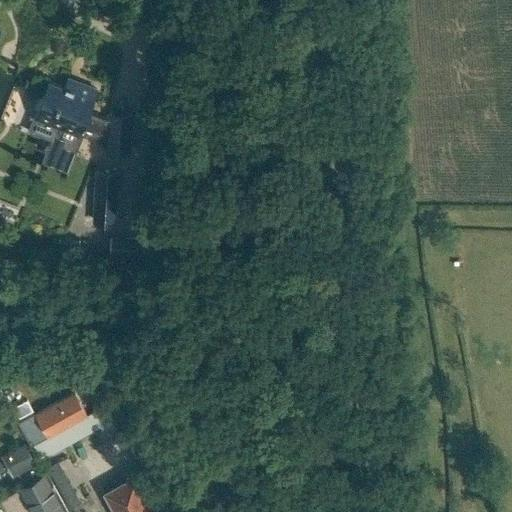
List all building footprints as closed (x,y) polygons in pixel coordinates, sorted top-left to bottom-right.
[(40,95),(34,110),(37,111),(35,117),(79,134),(80,133),(108,145),(108,151),(130,152),(132,113),(110,112),(110,119),(89,111),(97,89),(80,83),(76,92),(49,81),(43,96),(40,95)] [(96,169),(92,222),(117,224),(120,171),(96,169)] [(110,236),(109,256),(142,258),(143,238),(110,236)] [(60,238),(59,247),(79,248),(80,239),(60,238)] [(41,411),(54,434),(92,413),(80,390),(41,411)] [(17,473),(34,463),(24,445),(7,454),(17,473)] [(134,477),(108,492),(118,511),(193,511),(191,506),(187,508),(173,483),(176,481),(165,461),(135,478),(134,477)] [(32,511),(65,511),(45,472),(19,485),(32,511)]
